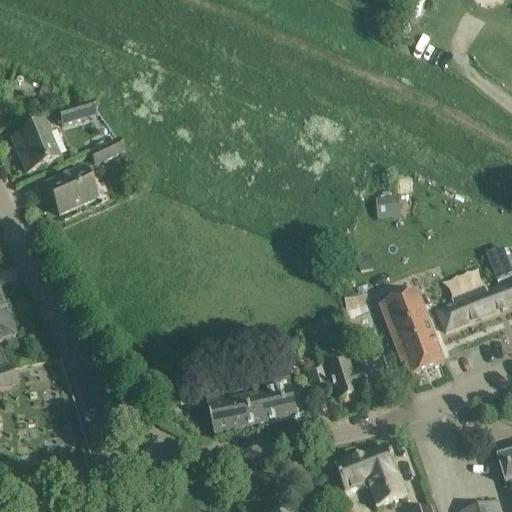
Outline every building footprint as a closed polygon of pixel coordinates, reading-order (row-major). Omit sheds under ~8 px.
[(91,105),(58,113),(62,127),(95,118),(91,105)] [(43,128),(15,141),(23,157),(19,159),(26,175),(58,161),(43,128)] [(118,143),(89,156),(94,168),(123,155),(118,143)] [(58,218),(95,201),(82,172),(45,188),(58,218)] [(135,187),(125,192),(129,200),(139,195),(135,187)] [(401,219),(400,200),(376,201),(378,221),(401,219)] [(455,307),(437,314),(445,334),(511,307),(511,284),(489,294),(487,288),(453,301),(455,307)] [(406,366),(411,379),(445,367),(418,294),(380,308),(402,367),(406,366)] [(0,345),(14,341),(0,301),(0,345)] [(340,404),(359,398),(358,397),(387,388),(381,368),(352,376),(349,367),(330,373),(340,404)] [(268,395),(260,397),(267,425),(309,416),(305,399),(329,392),(324,375),(322,368),(308,372),(312,385),(302,387),(292,390),(290,380),(266,385),(268,395)] [(0,391),(15,386),(9,369),(0,372),(0,391)] [(260,397),(268,395),(264,375),(250,378),(254,398),(208,408),(214,438),(242,432),(242,431),(266,425),(260,397)] [(398,476),(388,451),(336,471),(345,496),(368,487),(378,511),(406,501),(397,477),(398,476)] [(511,457),(498,461),(506,488),(511,486),(511,485),(511,457)]
